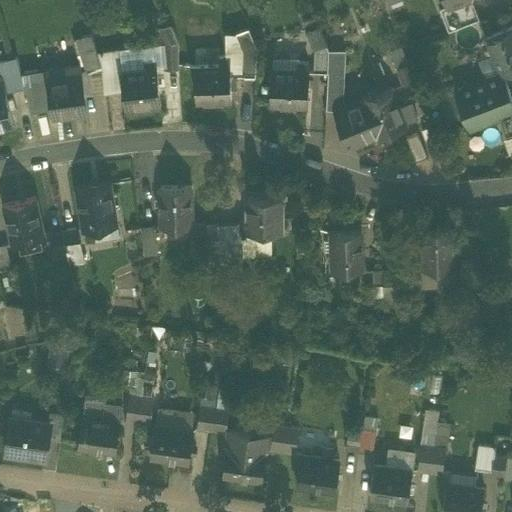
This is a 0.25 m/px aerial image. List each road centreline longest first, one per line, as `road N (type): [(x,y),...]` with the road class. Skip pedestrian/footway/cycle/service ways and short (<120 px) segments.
road 1 (residential): [(0,164),(129,143),(220,142),(405,194),(511,187)]
road 2 (residential): [(229,511),(0,481)]
